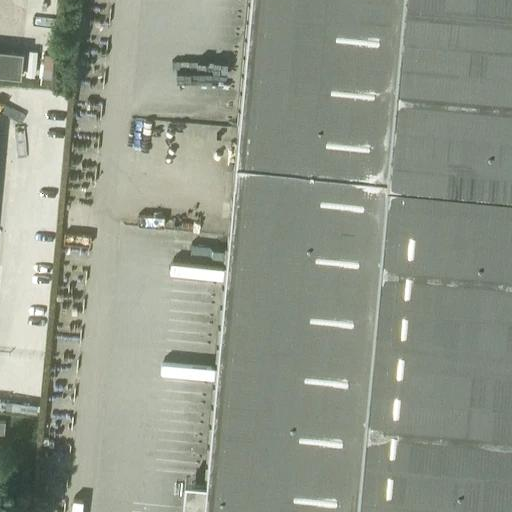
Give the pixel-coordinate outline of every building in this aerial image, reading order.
[(511,511),(511,0),(249,0),(205,485),(199,484),(196,511),(511,511)] [(57,104),(57,94),(37,92),(37,103),(57,104)] [(8,260),(1,267),(14,282),(22,275),(8,260)] [(0,274),(0,284),(14,292),(18,284),(0,274)] [(30,293),(29,315),(38,315),(39,293),(30,293)] [(0,317),(15,320),(19,301),(1,298),(0,300),(0,317)] [(0,381),(10,378),(4,362),(0,363),(0,381)] [(26,402),(30,380),(22,378),(18,401),(26,402)] [(0,406),(15,408),(15,397),(0,395),(0,406)] [(192,451),(193,441),(170,439),(169,449),(192,451)]
